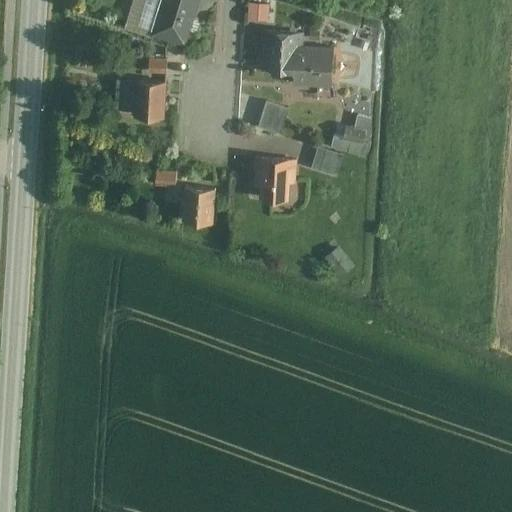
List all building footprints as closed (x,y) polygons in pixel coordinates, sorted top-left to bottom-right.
[(179,45),(194,0),(160,0),(148,35),(179,45)] [(265,0),(253,0),(252,15),(273,18),(276,2),(265,0)] [(328,84),(331,51),(300,48),(302,32),(263,28),(258,77),(328,84)] [(163,123),(163,85),(129,84),(128,122),(163,123)] [(273,133),(281,109),(257,102),(250,126),(273,133)] [(340,157),(312,148),(305,170),(333,179),(340,157)] [(286,166),(255,164),(253,205),(284,207),(286,166)] [(162,167),(161,183),(183,183),(183,167),(162,167)] [(208,228),(211,193),(174,190),(171,225),(208,228)]
